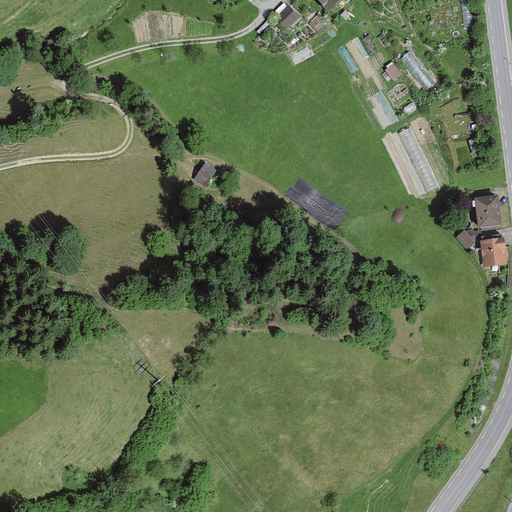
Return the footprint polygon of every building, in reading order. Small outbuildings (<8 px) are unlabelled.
[(320,0),(329,9),(338,0),(320,0)] [(289,7),(272,22),(283,34),(300,18),(289,7)] [(411,47),(403,54),(412,64),(420,57),(411,47)] [(387,64),(397,75),(405,68),(395,56),(387,64)] [(204,179),(218,163),(209,155),(195,172),(204,179)] [(503,223),(498,191),(474,195),(479,227),(503,223)] [(465,250),(475,244),(468,230),(457,235),(465,250)] [(502,235),(482,238),(486,266),(506,263),(502,235)]
